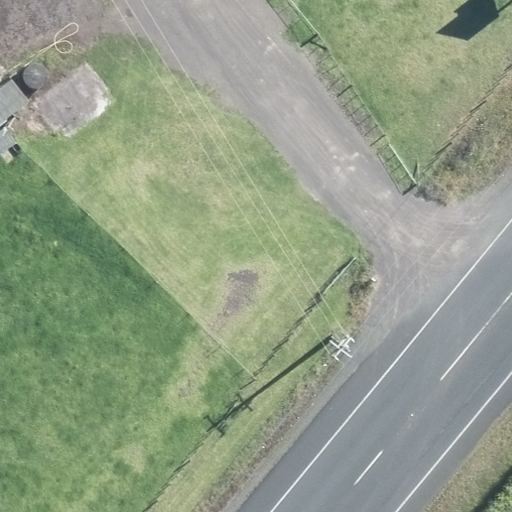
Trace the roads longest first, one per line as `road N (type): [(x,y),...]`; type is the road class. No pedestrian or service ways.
road 1 (unknown): [(497,308),(266,0)]
road 2 (secondary): [(511,289),(336,511)]
